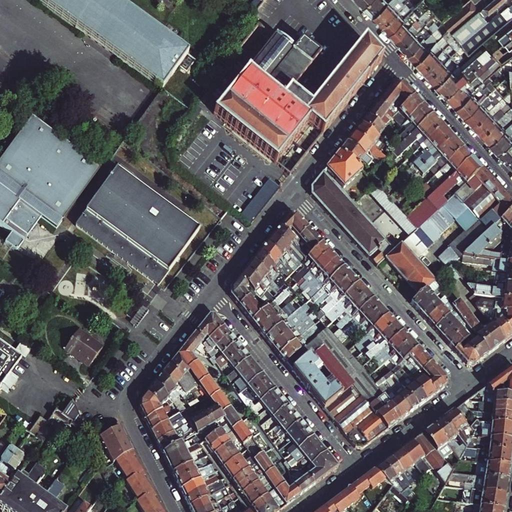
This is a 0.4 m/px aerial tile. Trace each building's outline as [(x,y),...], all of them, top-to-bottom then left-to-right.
[(185,51),(114,0),(38,0),(159,87),(185,51)] [(248,0),(248,1),(253,8),(259,2),(257,0),(248,0)] [(368,0),(364,4),(373,14),(388,0),(368,0)] [(388,0),(373,14),(382,25),(399,9),(409,0),(388,0)] [(426,0),(423,0),(422,2),(416,7),(389,31),(396,39),(427,11),(432,6),(426,0)] [(451,30),(454,34),(492,0),(480,0),(477,3),(473,0),(471,0),(446,23),(451,30)] [(484,43),(511,17),(511,0),(492,0),(454,34),(457,37),(464,45),(470,53),(471,54),(484,43)] [(389,31),(416,7),(412,2),(403,10),(404,11),(402,13),(399,9),(382,25),(389,31)] [(430,15),(427,11),(396,39),(402,46),(416,33),(413,30),(430,15)] [(425,25),(416,33),(402,46),(409,53),(434,30),(440,25),(436,21),(428,28),(425,25)] [(511,27),(500,37),(507,45),(511,40),(511,27)] [(434,30),(409,53),(416,61),(441,38),(434,30)] [(441,38),(416,61),(423,68),(457,37),(454,34),(451,30),(441,38)] [(457,37),(423,68),(429,76),(464,45),(457,37)] [(340,72),(310,110),(291,94),(321,57),(303,42),(294,53),(276,38),(209,115),(278,167),(309,125),(322,135),(382,61),(365,41),(340,72)] [(503,63),(511,54),(511,40),(507,45),(503,48),(495,55),(503,63)] [(491,50),(484,43),(471,54),(470,53),(464,58),(459,63),(436,83),(446,94),(492,52),(491,50)] [(492,52),(495,55),(503,48),(499,43),(491,50),(492,52)] [(470,53),(464,45),(429,76),(436,83),(459,63),(455,59),(461,54),(464,58),(470,53)] [(495,55),(492,52),(446,94),(457,105),(488,76),(503,63),(495,55)] [(511,54),(503,63),(511,72),(511,75),(511,54)] [(457,105),(465,114),(498,85),(503,80),(500,76),(494,82),(488,76),(457,105)] [(395,84),(390,90),(400,98),(396,103),(400,107),(398,109),(400,111),(415,97),(403,83),(395,84)] [(473,123),(498,101),(495,98),(503,90),(498,85),(465,114),(473,123)] [(135,148),(149,158),(193,97),(178,87),(135,148)] [(400,98),(390,90),(379,104),(389,112),(396,103),(400,98)] [(393,135),(401,128),(425,107),(415,97),(400,111),(398,113),(394,116),(392,118),(380,129),(384,131),(389,136),(391,134),(393,135)] [(501,98),(498,101),(473,123),(482,133),(506,111),(502,107),(508,102),(506,99),(504,101),(501,98)] [(377,126),(389,112),(379,104),(367,118),(377,126)] [(506,111),(482,133),(490,142),(511,121),(511,105),(506,111)] [(396,140),(401,145),(433,116),(425,107),(401,128),(405,133),(396,140)] [(421,148),(443,127),(433,116),(401,145),(394,152),(392,154),(397,159),(415,141),(421,148)] [(7,244),(19,252),(20,252),(43,220),(58,230),(64,222),(101,168),(102,167),(31,118),(0,162),(0,225),(14,235),(8,244),(7,244)] [(367,118),(361,126),(377,139),(384,131),(380,129),(377,126),(367,118)] [(511,121),(490,142),(499,151),(511,139),(511,121)] [(377,139),(361,126),(355,134),(386,159),(390,156),(378,146),(374,145),(379,140),(377,139)] [(454,139),(443,127),(421,148),(419,150),(424,156),(411,168),(416,173),(454,139)] [(386,159),(355,134),(347,143),(373,164),(377,160),(381,163),(386,159)] [(454,139),(416,173),(387,199),(398,211),(417,194),(426,185),(440,172),(464,150),(454,139)] [(511,139),(499,151),(507,161),(511,156),(511,139)] [(340,153),(357,167),(361,162),(373,171),(377,167),(373,164),(347,143),(340,153)] [(472,159),(464,150),(440,172),(443,176),(438,180),(439,181),(434,186),(438,190),(472,159)] [(357,167),(340,153),(326,170),(343,188),(362,172),(359,168),(357,167)] [(455,185),(460,190),(482,170),(472,159),(438,190),(436,192),(434,194),(432,191),(426,185),(417,194),(425,202),(406,220),(416,231),(420,228),(426,222),(432,217),(438,211),(444,206),(446,203),(441,198),(455,185)] [(198,231),(117,170),(75,227),(155,287),(156,287),(198,231),(197,231),(198,231)] [(468,210),(477,219),(489,232),(493,228),(496,226),(500,221),(511,210),(511,202),(482,170),(460,190),(446,203),(444,206),(457,220),(468,210)] [(386,259),(395,251),(376,231),(323,174),(311,188),(312,196),(369,258),(378,250),(386,259)] [(240,216),(251,225),(280,189),(269,179),(240,216)] [(368,192),(409,238),(414,233),(416,231),(406,220),(402,215),(398,211),(387,199),(375,186),(368,192)] [(444,206),(438,211),(451,226),(457,220),(444,206)] [(503,234),(508,230),(511,225),(511,210),(500,221),(504,225),(499,229),(496,226),(493,228),(498,233),(500,231),(503,234)] [(438,211),(432,217),(445,231),(451,226),(438,211)] [(289,216),(280,227),(294,244),(309,229),(296,216),(289,216)] [(445,231),(432,217),(426,222),(440,236),(445,231)] [(448,246),(450,248),(451,248),(457,243),(462,238),(468,233),(477,243),(489,232),(477,219),(448,246)] [(426,222),(420,228),(434,242),(440,237),(440,236),(426,222)] [(299,250),(294,244),(280,227),(273,236),(291,258),(295,254),(299,259),(296,263),(299,266),(302,264),(307,259),(304,256),(299,250)] [(416,231),(414,233),(428,248),(434,242),(420,228),(416,231)] [(483,252),(503,234),(500,231),(498,233),(493,228),(489,232),(477,243),(471,248),(466,253),(462,257),(499,261),(500,256),(491,254),(483,252)] [(309,229),(294,244),(299,250),(303,247),(307,253),(304,256),(307,259),(323,244),(309,229)] [(416,260),(428,248),(414,233),(409,238),(401,245),(416,260)] [(462,238),(471,248),(477,243),(468,233),(462,238)] [(296,263),(291,258),(273,236),(267,245),(284,265),(288,261),(292,266),(288,269),(291,274),(299,266),(296,263)] [(457,243),(466,253),(471,248),(462,238),(457,243)] [(451,248),(455,253),(460,258),(462,257),(466,253),(457,243),(451,248)] [(307,259),(302,264),(305,268),(293,279),(297,283),(309,272),(330,252),(323,244),(307,259)] [(260,253),(276,272),(280,268),(284,273),(280,277),(284,281),(291,274),(288,269),(284,265),(267,245),(260,253)] [(435,281),(416,260),(401,245),(395,251),(386,259),(385,260),(402,278),(419,296),(435,282),(435,281)] [(439,258),(444,263),(455,253),(451,248),(450,248),(439,258)] [(378,250),(369,258),(377,267),(385,260),(386,259),(378,250)] [(511,262),(511,252),(505,251),(501,251),(500,256),(499,261),(511,262)] [(330,252),(309,272),(312,276),(300,287),(304,291),(316,280),(337,260),(330,252)] [(280,277),(276,272),(260,253),(253,262),(282,296),(288,291),(282,283),(284,282),(284,281),(280,277)] [(455,253),(444,263),(449,268),(451,266),(456,262),(460,258),(455,253)] [(505,275),(511,276),(511,262),(499,261),(462,257),(460,258),(456,262),(502,268),(506,268),(505,275)] [(324,288),(345,269),(337,260),(316,280),(319,283),(307,294),(311,299),(324,288)] [(282,296),(253,262),(247,270),(274,303),(282,296)] [(460,278),(454,269),(451,266),(449,268),(448,269),(446,271),(455,282),(460,278)] [(352,277),(345,269),(324,288),(327,292),(315,303),(319,307),(331,296),(352,277)] [(239,279),(249,287),(254,292),(257,296),(259,298),(259,299),(263,295),(269,303),(265,306),(268,309),(274,303),(247,270),(239,279)] [(511,276),(505,275),(495,274),(494,278),(494,285),(496,285),(511,286),(511,276)] [(352,277),(331,296),(334,299),(322,310),(326,315),(338,304),(359,284),(352,277)] [(257,296),(254,292),(249,297),(244,292),(249,287),(239,279),(231,290),(232,297),(239,307),(249,298),(251,300),(257,296)] [(419,313),(440,295),(438,292),(441,290),(435,282),(419,296),(411,304),(419,313)] [(334,323),(346,312),(367,293),(359,284),(338,304),(341,307),(329,318),(334,323)] [(511,301),(511,286),(496,285),(495,292),(493,292),(493,291),(468,288),(475,296),(495,299),(511,301)] [(274,303),(268,309),(252,322),(259,331),(281,311),(278,307),(293,291),(291,289),(288,291),(282,296),(274,303)] [(419,313),(427,321),(449,301),(443,292),(440,295),(419,313)] [(367,293),(346,312),(349,316),(337,327),(341,331),(353,320),(374,301),(367,293)] [(0,388),(22,358),(0,342),(0,302),(4,298),(0,294),(0,388)] [(239,307),(252,322),(268,309),(265,306),(263,304),(258,308),(254,302),(259,298),(257,296),(251,300),(249,298),(239,307)] [(479,301),(475,296),(470,300),(475,306),(480,302),(479,301)] [(511,313),(511,301),(495,299),(494,303),(479,301),(480,302),(475,306),(478,310),(497,312),(511,313)] [(297,305),(293,300),(281,311),(259,331),(266,339),(288,320),(285,316),(297,305)] [(361,328),(382,309),(374,301),(353,320),(357,323),(345,335),(348,339),(361,328)] [(449,301),(427,321),(435,331),(450,318),(454,315),(457,312),(453,307),(449,301)] [(468,327),(472,333),(489,355),(505,343),(491,326),(485,330),(482,325),(479,327),(461,301),(453,307),(457,312),(462,319),(468,327)] [(309,309),(305,305),(288,320),(266,339),(273,347),(303,321),(299,317),(309,309)] [(389,317),(382,309),(361,328),(364,331),(352,343),(356,347),(368,336),(389,317)] [(454,321),(450,318),(435,331),(441,338),(458,323),(460,321),(462,319),(457,312),(454,315),(456,317),(455,319),(456,320),(454,321)] [(511,313),(497,312),(496,315),(489,314),(485,315),(498,322),(500,320),(511,334),(511,313)] [(273,347),(279,356),(320,321),(320,320),(313,313),(303,321),(273,347)] [(505,343),(511,337),(511,334),(500,320),(498,322),(485,315),(481,313),(491,326),(505,343)] [(225,328),(215,316),(210,316),(205,322),(212,331),(207,338),(209,341),(225,328)] [(396,325),(389,317),(368,336),(372,340),(359,351),(363,355),(396,325)] [(461,325),(458,323),(441,338),(448,345),(468,327),(462,319),(460,321),(463,324),(461,325)] [(320,321),(279,356),(286,364),(328,329),(320,321)] [(212,331),(205,322),(196,333),(205,340),(207,338),(212,331)] [(404,333),(396,325),(363,355),(357,361),(362,366),(364,369),(404,333)] [(448,345),(454,352),(464,343),(469,339),(467,337),(472,333),(468,327),(448,345)] [(225,328),(209,341),(215,349),(231,336),(225,328)] [(330,380),(342,395),(352,387),(356,392),(361,398),(387,431),(402,420),(390,404),(378,388),(377,386),(371,378),(364,369),(362,366),(357,361),(350,353),(328,329),(286,364),(292,371),(310,356),(322,371),(330,380)] [(89,368),(103,350),(80,332),(65,350),(89,368)] [(196,352),(205,340),(196,333),(189,342),(196,352)] [(411,341),(404,333),(364,369),(371,378),(411,341)] [(479,363),(489,355),(472,333),(467,337),(469,339),(464,343),(479,363)] [(215,349),(222,356),(237,344),(231,336),(215,349)] [(400,365),(407,359),(418,348),(411,341),(371,378),(377,386),(384,379),(392,373),(400,365)] [(196,352),(189,342),(185,347),(192,356),(196,352)] [(454,352),(467,365),(474,366),(479,363),(464,343),(454,352)] [(222,356),(228,364),(244,352),(237,344),(222,356)] [(189,370),(198,364),(192,356),(185,347),(178,355),(189,370)] [(432,363),(418,348),(407,359),(409,361),(412,359),(417,364),(414,367),(418,371),(420,374),(432,363)] [(228,364),(235,372),(250,360),(244,352),(228,364)] [(178,355),(170,365),(186,385),(190,383),(195,379),(189,370),(178,355)] [(317,375),(322,371),(310,356),(292,371),(324,410),(342,395),(330,380),(324,385),(317,375)] [(402,368),(427,401),(436,395),(420,374),(418,371),(414,367),(409,361),(407,359),(400,365),(402,368)] [(235,372),(241,380),(257,367),(250,360),(235,372)] [(447,380),(432,363),(420,374),(436,395),(446,387),(447,380)] [(198,364),(189,370),(195,379),(199,385),(209,379),(198,364)] [(170,365),(170,366),(187,395),(189,393),(191,392),(186,385),(170,365)] [(187,395),(170,366),(163,375),(174,391),(188,410),(194,407),(191,403),(190,401),(186,396),(187,395)] [(263,375),(257,367),(241,380),(247,388),(263,375)] [(418,408),(427,401),(402,368),(398,371),(405,380),(400,384),(418,408)] [(511,368),(502,375),(508,384),(505,387),(504,396),(511,397),(511,368)] [(393,375),(392,373),(384,379),(386,382),(393,375)] [(163,375),(155,384),(167,394),(176,406),(182,414),(188,410),(174,391),(163,375)] [(247,388),(253,395),(269,382),(263,375),(247,388)] [(478,394),(493,395),(499,391),(505,387),(508,384),(502,375),(478,394)] [(194,388),(191,392),(200,403),(208,398),(199,385),(195,379),(190,383),(194,388)] [(210,401),(220,394),(209,379),(199,385),(208,398),(210,401)] [(377,386),(378,388),(386,382),(384,379),(377,386)] [(269,382),(253,395),(259,403),(275,390),(269,382)] [(190,383),(186,385),(191,392),(194,388),(190,383)] [(167,394),(155,384),(147,394),(167,410),(170,409),(176,406),(167,394)] [(418,408),(400,384),(392,390),(398,398),(410,414),(418,408)] [(352,387),(342,395),(324,410),(328,416),(356,392),(352,387)] [(275,390),(259,403),(265,410),(281,397),(275,390)] [(190,401),(191,403),(193,401),(197,405),(200,403),(191,392),(189,393),(187,395),(186,396),(190,401)] [(356,392),(328,416),(333,421),(361,398),(356,392)] [(147,394),(140,402),(140,409),(146,421),(167,410),(147,394)] [(221,416),(230,409),(220,394),(210,401),(216,408),(221,416)] [(511,397),(504,396),(498,396),(493,395),(478,394),(480,397),(482,397),(482,400),(493,401),(493,405),(511,406),(511,397)] [(265,410),(272,418),(288,405),(281,397),(265,410)] [(197,405),(194,407),(188,410),(182,414),(181,415),(182,416),(185,420),(188,424),(190,423),(197,419),(203,415),(210,411),(216,408),(210,401),(208,398),(200,403),(197,405)] [(387,431),(361,398),(333,421),(355,449),(363,449),(387,431)] [(410,414),(398,398),(390,404),(402,420),(410,414)] [(57,411),(53,416),(70,427),(71,425),(76,429),(83,425),(73,401),(63,415),(57,411)] [(464,404),(453,412),(465,428),(470,435),(472,438),(511,442),(511,427),(484,424),(479,424),(478,432),(471,431),(464,422),(472,416),(464,404)] [(511,417),(511,406),(493,405),(482,404),(482,407),(478,407),(478,410),(477,414),(492,415),(511,417)] [(288,405),(272,418),(278,426),(294,413),(288,405)] [(216,408),(210,411),(217,424),(224,420),(221,416),(216,408)] [(167,410),(146,421),(152,432),(168,424),(165,418),(173,414),(170,409),(167,410)] [(232,431),(241,424),(230,409),(221,416),(224,420),(228,425),(232,431)] [(210,411),(203,415),(211,428),(217,424),(210,411)] [(453,412),(443,420),(457,438),(465,450),(467,447),(471,440),(467,440),(467,441),(460,432),(465,428),(453,412)] [(278,426),(285,434),(301,421),(294,413),(278,426)] [(511,417),(492,415),(477,414),(479,420),(484,421),(484,424),(511,427),(511,417)] [(211,428),(203,415),(197,419),(204,432),(211,428)] [(182,416),(168,424),(152,432),(157,443),(188,424),(185,420),(182,416)] [(42,417),(30,434),(31,434),(37,438),(39,436),(49,422),(42,417)] [(204,432),(197,419),(190,423),(197,435),(197,436),(204,432)] [(457,438),(443,420),(433,428),(459,462),(462,456),(462,455),(455,445),(451,443),(457,438)] [(301,421),(285,434),(291,442),(307,429),(301,421)] [(190,423),(188,424),(157,443),(163,455),(182,444),(197,435),(190,423)] [(243,446),(252,440),(241,424),(232,431),(233,432),(238,439),(243,446)] [(228,425),(204,442),(209,449),(233,432),(232,431),(228,425)] [(100,437),(113,464),(117,462),(132,452),(133,452),(129,445),(130,445),(128,439),(127,440),(123,433),(124,432),(121,427),(100,437)] [(433,428),(423,435),(437,453),(440,450),(447,459),(448,458),(451,463),(449,464),(454,470),(458,462),(459,462),(433,428)] [(291,442),(297,449),(313,437),(307,429),(291,442)] [(238,439),(233,432),(209,449),(214,456),(238,439)] [(423,435),(412,443),(424,459),(435,473),(445,486),(452,473),(437,453),(423,435)] [(313,437),(297,449),(304,457),(320,444),(313,437)] [(489,447),(488,452),(511,454),(511,446),(511,442),(472,438),(471,440),(467,447),(472,447),(473,445),(477,446),(489,447)] [(238,439),(214,456),(219,462),(243,446),(238,439)] [(243,446),(247,452),(252,459),(254,462),(263,455),(252,440),(243,446)] [(401,452),(413,468),(415,466),(424,477),(426,475),(429,479),(432,476),(421,462),(424,459),(412,443),(401,452)] [(186,452),(183,446),(182,445),(182,444),(163,455),(164,456),(169,466),(199,451),(202,449),(200,446),(200,445),(186,452)] [(320,444),(304,457),(310,465),(326,452),(320,444)] [(243,446),(219,462),(223,469),(247,452),(243,446)] [(0,465),(0,477),(17,453),(12,449),(9,449),(1,460),(2,463),(0,465)] [(169,466),(173,474),(203,459),(199,451),(169,466)] [(137,461),(137,459),(132,452),(117,462),(129,481),(127,482),(139,502),(138,503),(143,511),(163,511),(157,503),(158,501),(158,499),(147,483),(148,481),(147,479),(136,462),(137,461)] [(228,475),(252,459),(247,452),(223,469),(228,475)] [(338,467),(326,452),(310,465),(315,471),(322,466),(328,475),(338,467)] [(421,479),(413,468),(401,452),(390,459),(402,475),(407,472),(415,484),(421,479)] [(473,464),(510,468),(511,454),(488,452),(487,460),(484,460),(483,458),(462,456),(459,462),(458,462),(473,464)] [(22,456),(17,453),(0,477),(0,502),(18,478),(10,473),(12,471),(15,470),(23,460),(22,456)] [(265,477),(274,470),(263,455),(254,462),(257,465),(261,472),(265,477)] [(203,459),(173,474),(177,482),(213,464),(210,459),(208,456),(203,459)] [(233,482),(257,465),(254,462),(252,459),(228,475),(233,482)] [(390,459),(382,465),(403,493),(408,489),(403,483),(406,481),(402,475),(390,459)] [(213,464),(177,482),(181,491),(219,472),(214,466),(213,464)] [(508,482),(510,468),(473,464),(472,470),(486,472),(485,479),(508,482)] [(261,472),(257,465),(233,482),(238,489),(261,472)] [(403,493),(382,465),(374,472),(384,482),(392,489),(400,496),(403,493)] [(0,502),(0,511),(1,511),(35,511),(46,496),(36,489),(45,476),(43,471),(36,466),(29,476),(22,472),(18,478),(0,502)] [(316,485),(328,475),(322,466),(315,471),(309,475),(316,485)] [(276,492),(285,485),(274,470),(265,477),(266,478),(271,485),(275,492),(276,492)] [(185,499),(218,482),(224,479),(219,472),(181,491),(185,499)] [(265,477),(261,472),(238,489),(242,495),(266,478),(265,477)] [(371,492),(384,482),(374,472),(341,497),(320,511),(345,511),(360,501),(357,498),(369,489),(371,492)] [(316,485),(309,475),(294,487),(301,496),(316,485)] [(506,497),(508,482),(485,479),(476,477),(475,481),(472,481),(473,477),(462,475),(461,482),(479,485),(478,492),(506,497)] [(266,478),(242,495),(243,496),(247,502),(271,485),(266,478)] [(222,491),(218,482),(185,499),(190,507),(218,493),(222,491)] [(46,496),(35,511),(60,511),(52,506),(63,491),(62,487),(56,483),(46,496)] [(271,485),(247,502),(252,508),(275,492),(271,485)] [(286,507),(296,500),(298,498),(301,496),(294,487),(291,488),(289,490),(285,485),(276,492),(280,498),(286,507)] [(458,503),(503,511),(506,497),(478,492),(472,491),(471,496),(463,495),(462,501),(453,499),(452,502),(458,503)] [(275,492),(252,508),(254,511),(260,511),(273,503),(276,501),(280,498),(276,492),(275,492)] [(190,507),(192,511),(202,511),(217,503),(220,502),(222,501),(218,493),(190,507)] [(286,507),(280,498),(276,501),(282,510),(286,507)] [(238,511),(233,503),(231,499),(228,500),(231,505),(226,508),(228,511),(238,511)] [(238,511),(247,511),(239,499),(233,503),(238,511)] [(202,511),(216,511),(221,509),(217,503),(202,511)] [(278,511),(273,503),(260,511),(278,511)] [(503,511),(458,503),(456,511),(503,511)]
